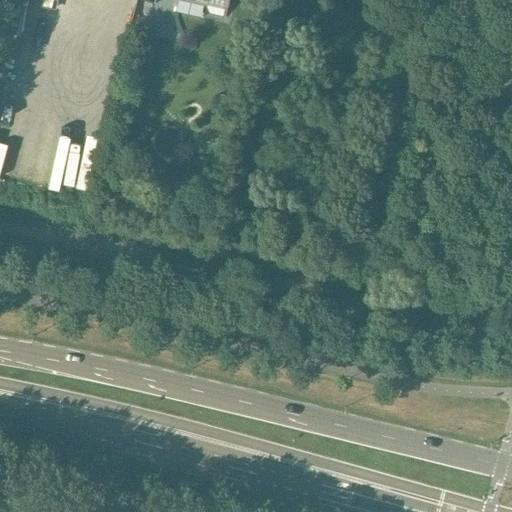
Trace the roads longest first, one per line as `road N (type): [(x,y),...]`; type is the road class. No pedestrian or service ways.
road 1 (secondary): [(511,469),(185,385),(0,348)]
road 2 (secondary): [(0,403),(410,511)]
road 3 (unclassified): [(159,511),(0,466)]
